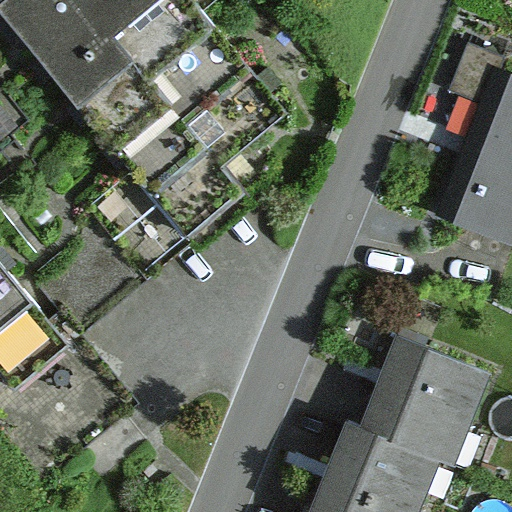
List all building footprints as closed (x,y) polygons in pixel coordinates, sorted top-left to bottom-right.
[(12,0),(5,6),(200,244),(258,197),(230,163),(294,111),(203,0),(12,0)] [(511,80),(495,73),(437,223),(511,252),(511,80)] [(0,369),(1,369),(15,388),(73,341),(0,250),(0,369)] [(395,344),(362,434),(440,463),(461,471),(495,381),(395,344)] [(362,434),(348,428),(316,511),(421,511),(440,463),(362,434)]
